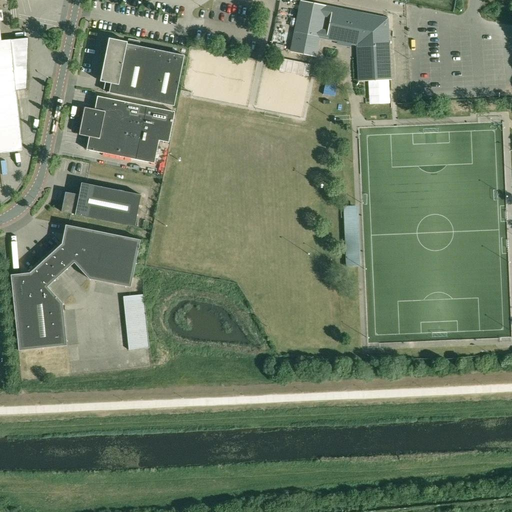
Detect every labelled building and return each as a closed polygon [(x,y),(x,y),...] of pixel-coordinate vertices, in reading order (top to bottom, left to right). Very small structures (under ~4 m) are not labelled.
[(292,24),(295,0),(292,0),(284,0),(281,26),(288,27),(287,34),(294,34),(295,24),(292,24)] [(313,48),(314,44),(317,45),(319,37),(325,6),(301,1),(291,51),(315,56),(316,49),(313,48)] [(387,19),(342,10),(325,6),(319,37),(345,42),(345,45),(349,46),(350,43),(357,45),(359,81),(390,79),(388,37),(384,37),(385,31),(388,31),(387,19)] [(26,90),(28,38),(0,41),(0,153),(21,151),(15,91),(26,90)] [(109,93),(174,106),(184,56),(139,47),(140,41),(129,39),(127,44),(127,42),(109,38),(100,81),(111,84),(109,93)] [(86,150),(136,160),(154,163),(158,141),(168,143),(174,112),(97,96),(94,109),(84,107),(79,135),(89,137),(86,150)] [(65,192),(61,212),(75,214),(75,215),(134,227),(141,195),(81,183),(79,195),(65,192)] [(358,266),(359,266),(356,205),(355,205),(343,206),(346,267),(358,266)] [(39,261),(40,263),(30,273),(11,275),(18,350),(67,345),(62,303),(48,286),(56,279),(74,263),(89,279),(130,287),(140,240),(65,225),(62,244),(51,253),(49,252),(50,254),(41,263),(39,261)] [(149,347),(143,294),(123,296),(128,349),(149,347)]
